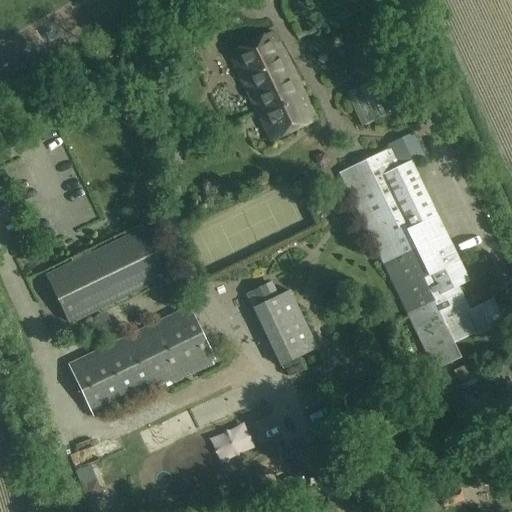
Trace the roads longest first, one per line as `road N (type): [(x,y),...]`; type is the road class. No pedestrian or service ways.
road 1 (unclassified): [(343,511),(294,412),(202,296),(171,231),(177,167),(130,59)]
road 2 (unclassified): [(511,282),(380,0)]
road 3 (unclassified): [(0,127),(130,59)]
road 4 (unclassified): [(245,0),(130,59)]
